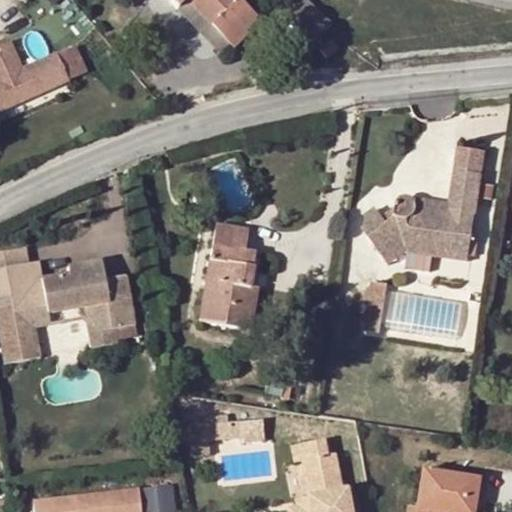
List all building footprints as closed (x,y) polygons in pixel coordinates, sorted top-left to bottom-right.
[(230,47),(185,0),(183,0),(176,8),(219,56),(230,47)] [(185,0),(230,47),(258,21),(238,0),(185,0)] [(22,68),(8,40),(0,43),(0,109),(85,71),(73,46),(22,68)] [(338,50),(331,41),(319,49),(326,59),(338,50)] [(458,150),(450,205),(450,212),(436,209),(435,216),(416,213),(418,200),(408,200),(400,201),(398,203),(396,207),(395,210),(395,220),(387,225),(382,219),(375,210),(365,216),(364,229),(385,260),(402,247),(470,256),(478,258),(480,245),(472,244),(473,235),(486,154),(458,150)] [(450,212),(450,205),(418,200),(416,213),(435,216),(436,209),(450,212)] [(395,220),(395,210),(382,219),(387,225),(395,220)] [(246,250),(249,229),(217,223),(201,320),(243,327),(250,288),(256,252),(246,250)] [(481,236),(473,235),(472,244),(480,245),(481,236)] [(402,247),(385,260),(389,266),(405,253),(408,254),(406,269),(432,272),(434,258),(469,263),(470,256),(402,247)] [(100,261),(83,264),(86,283),(104,279),(100,261)] [(67,274),(40,279),(42,289),(0,296),(0,350),(2,365),(40,357),(35,328),(83,319),(88,348),(117,343),(114,328),(136,324),(125,276),(104,279),(86,283),(83,264),(66,266),(67,274)] [(378,335),(386,287),(371,284),(368,288),(362,300),(359,306),(359,311),(360,317),(363,332),(378,335)] [(260,290),(250,288),(243,327),(253,329),(260,290)] [(268,376),(266,393),(295,397),(297,384),(285,383),(285,378),(268,376)] [(245,425),(231,426),(232,440),(246,439),(245,425)] [(232,440),(231,426),(209,428),(210,442),(232,440)] [(326,442),(301,447),(304,462),(310,499),(295,502),(297,508),(297,511),(351,511),(346,488),(342,490),(336,455),(329,457),(326,442)] [(304,462),(301,447),(292,449),(295,464),(304,462)] [(474,511),(480,481),(422,471),(417,509),(433,511),(474,511)] [(34,501),(35,511),(142,511),(140,487),(34,501)]
